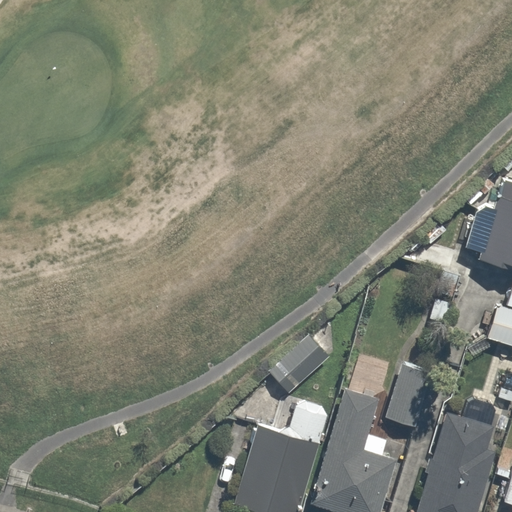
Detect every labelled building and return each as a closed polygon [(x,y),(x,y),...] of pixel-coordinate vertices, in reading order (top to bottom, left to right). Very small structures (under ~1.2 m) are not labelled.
[(482,189),(466,239),(480,244),(476,255),(511,267),(511,181),(502,178),(496,194),(482,189)] [(506,298),(495,295),(484,334),(511,342),(511,279),(511,280),(506,298)] [(306,329),(265,364),(289,391),(329,356),(306,329)] [(388,398),(350,387),(316,501),(343,509),(341,511),(401,511),(440,381),(397,368),(388,398)] [(465,414),(442,408),(415,511),(409,509),(407,511),(475,511),(505,402),(471,393),(465,414)] [(306,511),(324,405),(293,400),(287,431),(256,426),(244,502),(304,511),(306,511)]
